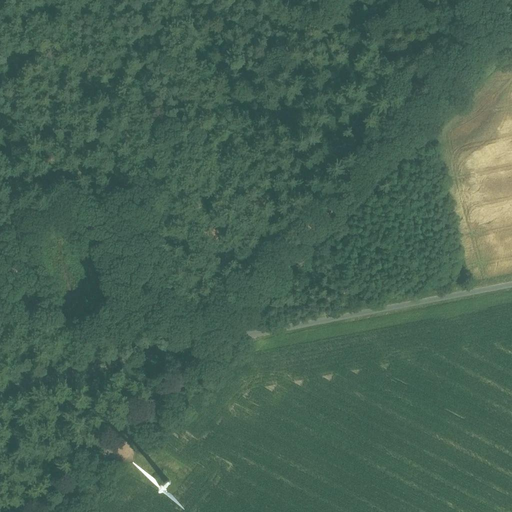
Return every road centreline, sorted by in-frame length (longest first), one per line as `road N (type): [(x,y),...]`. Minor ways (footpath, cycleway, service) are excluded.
road 1 (unclassified): [(219,342),(511,46)]
road 2 (unclassified): [(511,283),(219,342)]
road 3 (unclassified): [(59,511),(219,342)]
road 4 (unclassified): [(219,342),(0,387)]
